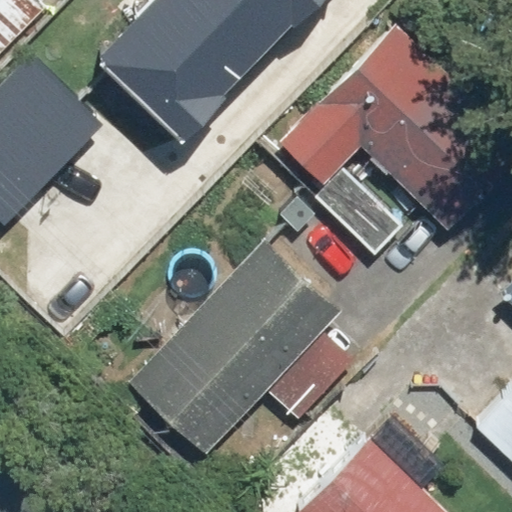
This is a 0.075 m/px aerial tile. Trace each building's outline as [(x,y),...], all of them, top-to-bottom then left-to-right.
[(0,0),(0,42),(38,2),(35,0),(0,0)] [(125,0),(96,31),(181,113),(292,0),(125,0)] [(511,144),(383,19),(268,137),(311,179),(350,139),(436,223),(511,144)] [(21,38),(0,60),(0,196),(90,104),(21,38)] [(335,167),(309,194),(366,250),(393,222),(335,167)] [(256,234),(121,372),(193,442),(328,303),(256,234)] [(511,266),(490,289),(511,310),(511,266)] [(319,333),(263,389),(288,414),(344,357),(319,333)] [(511,371),(465,419),(511,464),(511,371)] [(439,511),(359,434),(281,511),(439,511)]
